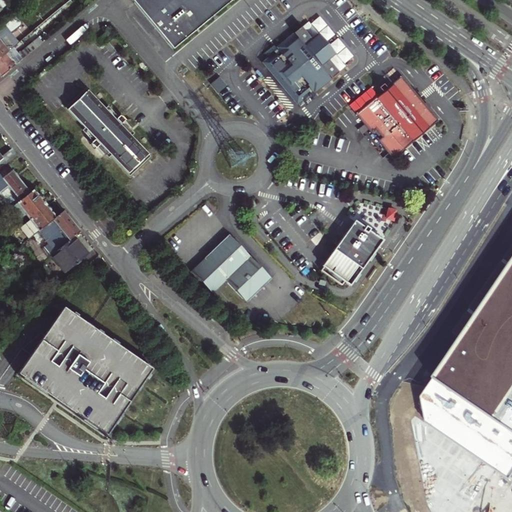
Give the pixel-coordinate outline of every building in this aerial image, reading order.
[(131,0),(173,49),(232,0),(131,0)] [(0,57),(13,48),(18,43),(10,33),(20,24),(21,21),(16,16),(0,28),(0,57)] [(310,41),(300,28),(275,48),(279,52),(264,64),(296,102),(304,95),(309,101),(316,95),(314,93),(338,74),(327,61),(330,54),(318,40),(310,41)] [(109,38),(108,38),(105,33),(97,39),(97,40),(101,44),(109,38)] [(13,48),(0,57),(0,77),(7,72),(43,43),(38,38),(18,54),(13,48)] [(357,129),(382,159),(388,153),(392,158),(413,140),(430,126),(438,120),(401,76),(394,83),(377,97),(356,115),(364,124),(357,129)] [(147,156),(85,92),(69,108),(130,172),(147,156)] [(17,156),(12,149),(1,157),(0,156),(0,169),(6,165),(17,156)] [(29,194),(6,165),(0,169),(0,196),(10,209),(29,194)] [(29,194),(10,209),(9,209),(18,220),(24,215),(26,217),(44,204),(33,190),(29,194)] [(38,232),(55,218),(44,204),(26,217),(29,221),(25,224),(29,229),(33,226),(38,232)] [(394,222),(396,210),(387,209),(385,221),(394,222)] [(68,241),(73,237),(79,232),(63,212),(55,218),(38,232),(47,244),(44,247),(50,255),(68,241)] [(345,282),(350,286),(382,239),(368,230),(369,229),(364,226),(363,227),(353,221),(322,267),(323,268),(345,282)] [(19,247),(23,244),(29,239),(24,234),(15,242),(19,247)] [(225,280),(246,302),(271,279),(229,235),(204,258),(207,261),(198,269),(214,286),(222,278),(225,280)] [(68,241),(50,255),(60,268),(63,266),(67,271),(88,254),(73,237),(68,241)] [(214,286),(198,269),(207,261),(204,258),(192,270),(213,292),(225,280),(222,278),(214,286)] [(345,282),(323,268),(321,271),(342,286),(345,282)] [(511,269),(440,385),(431,399),(434,426),(511,480),(511,269)] [(190,271),(211,293),(213,292),(192,270),(190,271)] [(31,297),(35,303),(56,287),(52,282),(31,297)] [(152,369),(63,308),(44,336),(40,333),(26,345),(22,349),(30,355),(17,374),(106,436),(152,369)]
